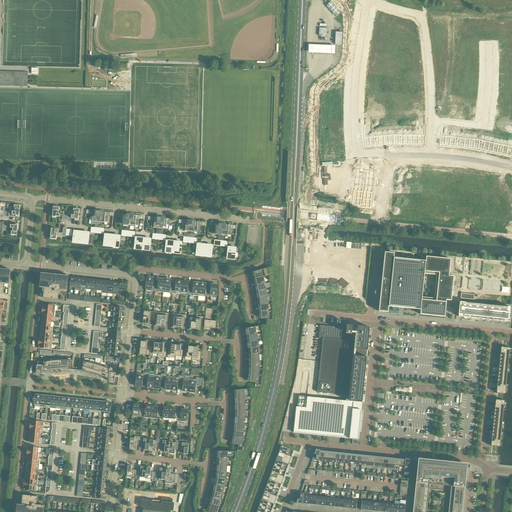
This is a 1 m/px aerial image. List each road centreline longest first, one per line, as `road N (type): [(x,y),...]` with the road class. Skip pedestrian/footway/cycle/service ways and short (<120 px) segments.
road 1 (primary): [(302,0),(281,350),(234,511)]
road 2 (residential): [(249,221),(30,199)]
road 3 (residential): [(307,443),(473,460)]
road 4 (residential): [(251,316),(245,277),(141,267),(132,275)]
road 5 (residential): [(353,154),(361,0)]
road 6 (residential): [(432,156),(422,16)]
road 7 (residential): [(491,338),(479,462)]
